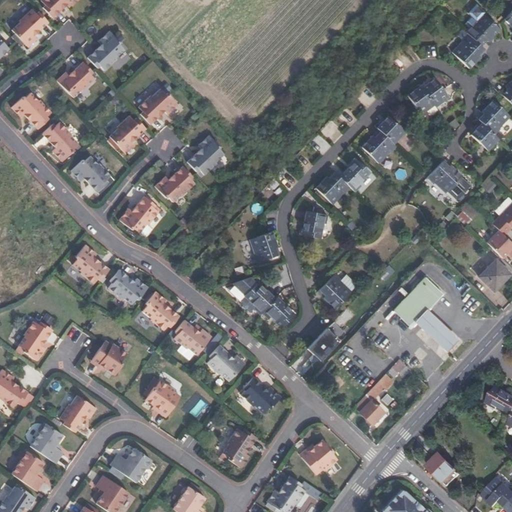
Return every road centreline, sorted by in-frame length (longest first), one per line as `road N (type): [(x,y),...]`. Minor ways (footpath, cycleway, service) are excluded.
road 1 (residential): [(282,349),(309,318),(282,230),(290,197),(411,71),(433,68),(463,87)]
road 2 (residential): [(94,222),(149,256),(312,403)]
road 3 (tertiary): [(386,452),(483,350)]
road 4 (residential): [(0,124),(94,222)]
road 5 (residential): [(242,503),(131,426)]
road 6 (residential): [(131,426),(107,431),(48,511)]
road 7 (residential): [(242,503),(312,403)]
